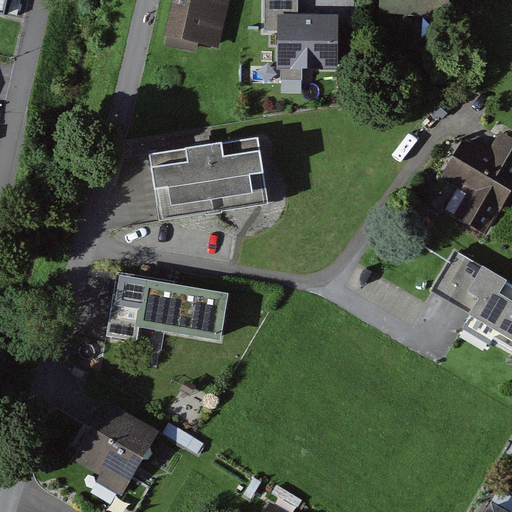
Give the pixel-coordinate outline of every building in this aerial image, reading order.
[(8,0),(0,0),(0,11),(5,12),(8,0)] [(231,2),(224,0),(182,0),(174,38),(219,49),(231,2)] [(460,15),(460,0),(393,0),(393,13),(460,15)] [(347,14),(286,14),(285,70),(346,70),(347,14)] [(489,157),(463,142),(441,179),(470,195),(457,218),(485,234),(511,187),(511,140),(502,135),(489,157)] [(267,140),(158,159),(169,222),(278,203),(267,140)] [(511,279),(462,251),(439,292),(481,315),(473,329),(511,350),(511,279)] [(243,293),(118,272),(107,340),(142,346),(139,366),(160,369),(165,339),(234,350),(243,293)] [(156,434),(109,405),(100,420),(75,461),(99,475),(95,482),(118,496),(156,434)]
